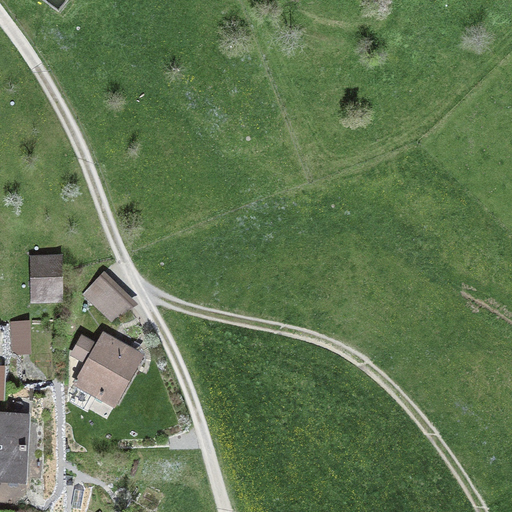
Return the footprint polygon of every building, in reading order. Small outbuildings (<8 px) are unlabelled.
[(34,279),(51,279),(59,279),(60,260),(34,259),(34,279)] [(105,278),(84,300),(113,329),(135,306),(105,278)] [(51,279),(34,279),(33,300),(51,300),(51,279)] [(28,322),(12,323),(13,353),(28,352),(28,322)] [(72,354),(89,365),(79,382),(112,402),(138,356),(107,338),(101,348),(82,337),(72,354)] [(0,414),(0,480),(26,482),(30,416),(0,414)]
